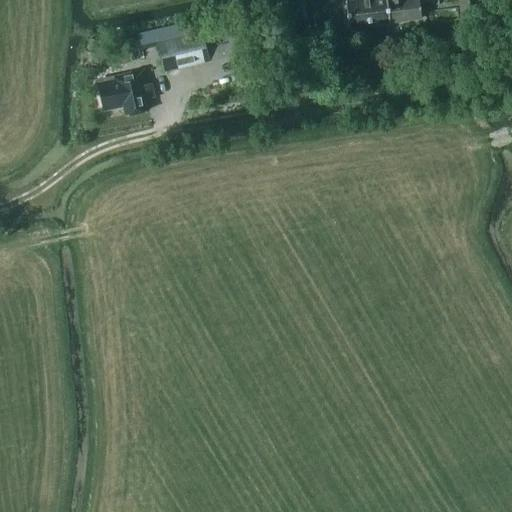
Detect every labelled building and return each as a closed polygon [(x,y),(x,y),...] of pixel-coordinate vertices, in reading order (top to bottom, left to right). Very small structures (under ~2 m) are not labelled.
[(363,0),(344,3),(348,29),(420,20),(417,0),(363,0)] [(481,18),(478,0),(457,0),(461,21),(481,18)] [(232,58),(251,54),(245,24),(226,28),(232,58)] [(165,72),(208,63),(202,34),(158,43),(165,72)] [(103,113),(122,108),(124,118),(148,113),(145,101),(154,99),(151,85),(146,86),(143,73),(112,80),(112,82),(97,86),(103,113)]
